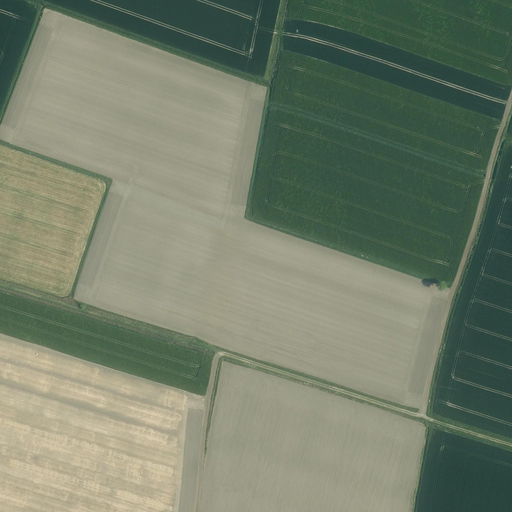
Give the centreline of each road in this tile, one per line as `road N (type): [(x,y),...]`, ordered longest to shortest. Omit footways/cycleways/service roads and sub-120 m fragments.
road 1 (track): [(0,285),(423,420)]
road 2 (track): [(423,420),(511,99)]
road 3 (track): [(196,511),(219,352)]
